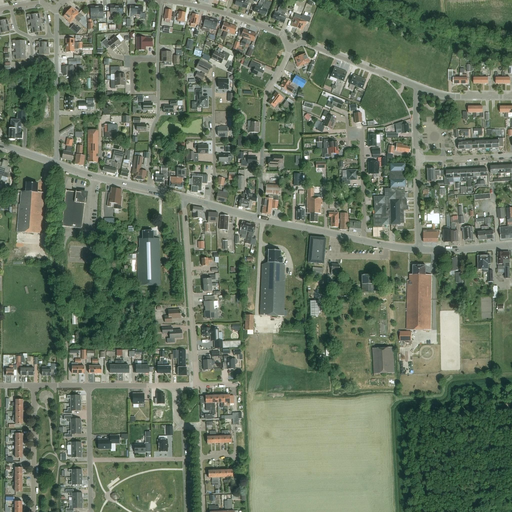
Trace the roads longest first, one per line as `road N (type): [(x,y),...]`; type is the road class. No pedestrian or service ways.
road 1 (residential): [(162,0),(149,189)]
road 2 (residential): [(197,385),(184,198)]
road 3 (unclassified): [(290,48),(266,94),(258,218)]
road 4 (residential): [(57,165),(56,12)]
road 5 (residential): [(290,48),(264,27),(162,0)]
road 6 (residential): [(418,87),(306,43),(290,48)]
road 7 (residential): [(211,205),(214,70)]
road 8 (residential): [(33,511),(34,385)]
